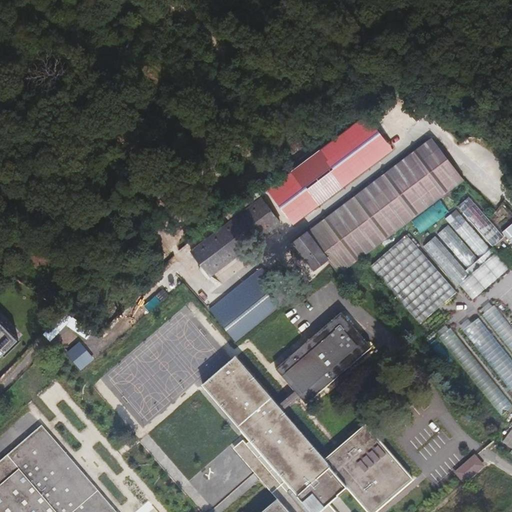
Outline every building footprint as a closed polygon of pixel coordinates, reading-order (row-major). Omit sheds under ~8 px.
[(287,225),(393,146),(371,116),(264,195),(287,225)] [(349,272),(459,186),(427,145),(303,242),(326,271),(335,283),(349,272)] [(252,201),(181,254),(201,281),(220,266),(217,262),(227,254),(230,258),(241,249),(239,245),(249,237),(253,241),(272,227),(252,201)] [(443,227),(447,231),(477,266),(489,256),(459,221),(455,216),(443,227)] [(435,242),(464,276),(475,267),(445,233),(435,242)] [(326,271),(303,242),(291,252),(295,258),(290,262),(296,270),(301,266),(313,281),(326,271)] [(489,256),(477,266),(475,267),(464,276),(462,278),(432,244),(420,254),(455,294),(497,259),(492,253),(489,256)] [(288,300),(262,267),(208,311),(235,344),(245,335),(279,307),(288,300)] [(24,314),(8,300),(0,308),(0,337),(1,339),(24,314)] [(511,327),(494,305),(482,315),(511,352),(511,327)] [(428,307),(422,313),(417,307),(410,313),(419,323),(432,312),(428,307)] [(200,386),(296,498),(329,471),(364,511),(375,511),(412,481),(363,423),(321,459),(281,412),(298,398),(304,405),(371,347),(340,311),(273,369),(292,391),(275,405),(234,358),(200,386)] [(511,361),(477,319),(461,331),(511,393),(511,361)] [(511,406),(511,405),(450,329),(438,338),(501,416),(511,406)] [(118,511),(44,425),(0,462),(0,511),(118,511)] [(511,430),(510,429),(502,443),(511,449),(511,430)] [(462,486),(484,466),(473,454),(451,473),(462,486)] [(284,511),(275,501),(262,511),(284,511)]
